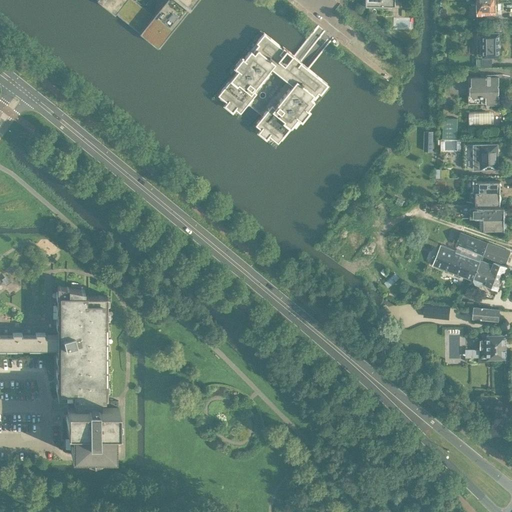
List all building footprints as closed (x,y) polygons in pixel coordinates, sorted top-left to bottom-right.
[(193,0),(98,0),(157,46),(193,0)] [(498,2),(477,2),(477,14),(478,14),(478,21),(488,21),(488,14),(496,14),(496,10),(498,10),(498,2)] [(484,33),(484,30),(477,31),(477,56),(499,56),(499,33),(484,33)] [(319,93),(327,84),(300,62),(301,61),(292,54),(285,49),(283,47),(282,48),(263,33),(256,42),(258,44),(252,51),(250,49),(243,58),(241,57),(234,66),(237,69),(217,94),(226,101),(224,105),(232,111),(234,108),(240,112),(246,104),(262,116),(255,124),(260,128),(257,132),(265,138),(268,135),(277,142),(297,117),(301,120),(308,110),(307,109),(314,100),(312,99),(317,92),(319,93)] [(456,62),(457,54),(447,54),(447,62),(456,62)] [(499,103),(499,77),(468,77),(469,103),(499,103)] [(458,117),(444,116),(443,137),(457,138),(458,117)] [(434,149),(434,129),(425,129),(425,149),(434,149)] [(498,167),(498,144),(467,144),(468,168),(498,167)] [(500,181),(476,181),(476,192),(501,192),(500,181)] [(446,192),(447,183),(439,183),(439,192),(446,192)] [(501,192),(476,192),(476,203),(501,203),(501,192)] [(506,214),(506,209),(504,209),(504,207),(470,207),(470,218),(480,218),(504,218),(504,214),(506,214)] [(506,227),(506,222),(504,222),(504,218),(480,218),(480,229),(505,229),(505,227),(506,227)] [(483,255),(488,243),(461,233),(456,244),(483,255)] [(427,259),(434,262),(441,244),(434,241),(427,259)] [(505,264),(510,251),(488,243),(483,255),(505,264)] [(495,262),(493,265),(441,245),(433,264),(474,280),(475,284),(479,285),(483,283),(498,289),(506,267),(495,262)] [(0,347),(11,348),(22,348),(34,348),(45,348),(57,348),(57,353),(57,360),(57,368),(57,374),(57,382),(57,389),(57,396),(57,397),(59,397),(67,406),(70,405),(70,406),(70,409),(70,427),(67,427),(66,427),(66,429),(68,429),(72,429),(72,434),(70,434),(70,439),(70,449),(70,454),(86,454),(86,453),(92,453),(92,457),(93,457),(93,453),(99,453),(99,454),(100,454),(109,454),(115,454),(115,434),(113,434),(113,429),(117,429),(119,429),(119,427),(118,427),(118,419),(117,419),(117,416),(117,414),(118,414),(118,413),(118,406),(118,400),(105,400),(105,406),(100,406),(98,406),(94,406),(94,397),(100,397),(107,397),(107,389),(107,382),(107,374),(107,368),(107,360),(107,353),(107,346),(107,339),(107,331),(107,325),(107,317),(107,310),(107,302),(107,296),(107,295),(84,295),(84,290),(57,285),(57,290),(57,297),(57,305),(57,311),(57,319),(57,326),(57,334),(44,334),(44,331),(35,331),(35,334),(21,334),(21,331),(12,331),(12,334),(0,333),(0,347)] [(426,303),(424,317),(449,319),(450,305),(426,303)] [(474,307),(473,317),(498,320),(499,309),(474,307)] [(481,348),(487,348),(487,358),(507,358),(506,334),(487,334),(487,340),(481,340),(481,348)] [(466,347),(466,356),(480,356),(481,348),(466,347)]
